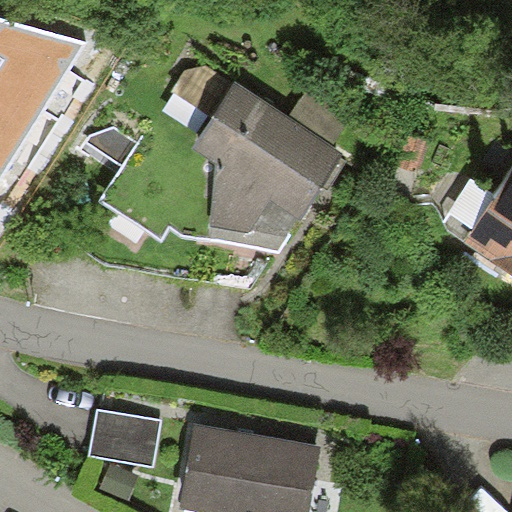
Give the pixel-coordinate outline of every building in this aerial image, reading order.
[(280,254),(342,152),(205,69),(181,75),(96,206),(159,246),(170,229),(183,238),(280,254)] [(313,93),(298,112),(337,143),(352,124),(313,93)] [(511,268),(511,158),(461,233),(511,268)] [(154,424),(91,417),(86,464),(149,470),(154,424)] [(309,511),(320,452),(192,429),(179,502),(236,511),(309,511)]
